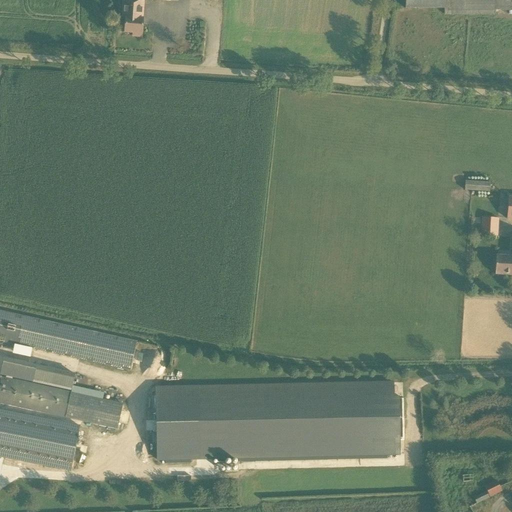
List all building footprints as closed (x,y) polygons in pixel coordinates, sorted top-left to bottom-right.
[(122,0),(122,18),(121,18),(121,24),(125,25),(124,33),(133,33),(132,37),(141,37),(142,19),(141,19),(142,9),(140,9),(140,0),(122,0)] [(404,0),(405,9),(444,9),(444,0),(404,0)] [(511,0),(494,0),(493,10),(511,10),(511,0)] [(488,192),(488,183),(465,181),(464,191),(471,191),(488,192)] [(483,216),(483,235),(499,235),(500,217),(483,216)] [(496,255),(496,274),(511,275),(511,258),(501,258),(501,255),(496,255)] [(0,403),(64,418),(70,392),(12,379),(12,377),(71,390),(74,375),(3,359),(0,372),(0,373),(6,375),(5,378),(0,376),(0,341),(130,370),(137,340),(0,310),(0,403)] [(393,383),(196,388),(183,388),(155,388),(156,460),(198,459),(395,455),(395,443),(400,443),(400,441),(404,441),(403,399),(399,399),(399,398),(394,398),(393,383)] [(70,392),(64,418),(117,429),(122,404),(70,392)] [(0,410),(0,457),(71,471),(80,426),(0,410)] [(489,498),(500,492),(496,483),(485,489),(489,498)] [(474,498),(477,504),(488,498),(485,492),(474,498)]
